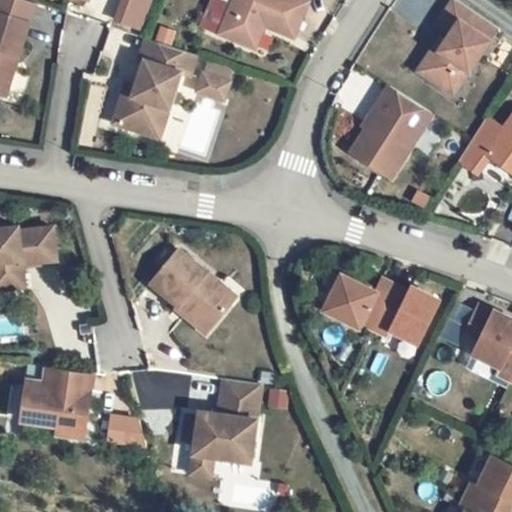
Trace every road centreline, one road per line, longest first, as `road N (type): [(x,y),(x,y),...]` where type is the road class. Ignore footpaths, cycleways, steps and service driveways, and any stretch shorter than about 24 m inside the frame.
road 1 (residential): [(376,0),(341,56),(283,220)]
road 2 (residential): [(511,283),(328,226),(283,220)]
road 3 (residential): [(283,220),(90,191)]
road 4 (residential): [(128,360),(90,191)]
road 5 (residential): [(78,38),(53,185)]
